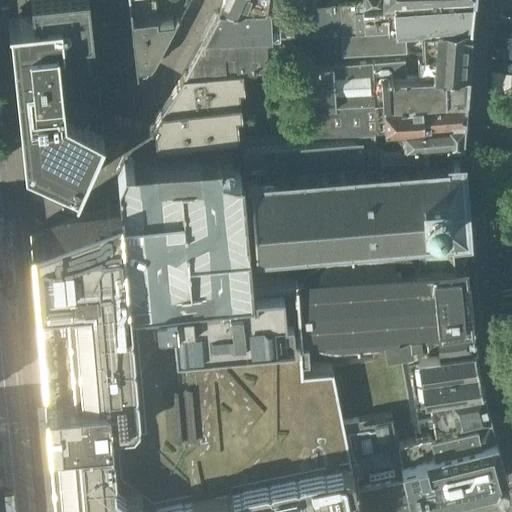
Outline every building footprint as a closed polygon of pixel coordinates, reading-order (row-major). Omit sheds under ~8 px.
[(30,0),(32,13),(89,7),(88,0),(30,0)] [(151,0),(128,3),(131,29),(162,44),(175,21),(157,22),(156,17),(155,17),(153,0),(151,0)] [(272,6),(290,5),(290,0),(221,0),(218,8),(272,6)] [(339,28),(340,34),(355,34),(469,25),(469,28),(495,28),(497,0),(385,0),(386,3),(383,3),(383,7),(364,9),(364,1),(356,1),(337,3),(339,28)] [(363,0),(364,1),(364,9),(383,7),(383,3),(386,3),(385,0),(363,0)] [(278,37),(340,34),(339,28),(337,3),(330,3),(330,2),(290,5),(272,6),(218,8),(202,39),(266,37),(278,37)] [(9,18),(14,64),(94,54),(89,7),(32,13),(7,16),(7,18),(9,18)] [(466,71),(490,70),(492,53),(495,28),(469,28),(469,25),(355,34),(356,63),(371,62),(372,77),(466,73),(466,71)] [(162,44),(131,29),(136,74),(137,74),(137,73),(146,72),(155,59),(162,44)] [(266,48),(266,37),(202,39),(183,74),(244,69),(249,69),(268,68),(266,49),(266,48)] [(266,37),(266,48),(266,49),(279,49),(278,37),(266,37)] [(290,48),(280,49),(281,62),(291,61),(290,48)] [(24,160),(46,170),(74,114),(102,127),(94,54),(14,64),(18,106),(24,160)] [(464,96),(488,97),(490,70),(466,71),(466,73),(372,77),(371,62),(356,63),(332,64),(306,67),(308,107),(464,97),(464,96)] [(245,89),(244,69),(183,74),(153,118),(154,119),(158,121),(154,127),(155,144),(238,135),(237,114),(242,113),(240,90),(245,89)] [(462,122),(487,123),(488,97),(464,96),(464,97),(308,107),(309,135),(311,135),(311,134),(319,134),(321,134),(328,134),(330,134),(337,133),(337,134),(339,134),(339,133),(347,133),(347,134),(349,134),(349,133),(356,133),(356,134),(358,134),(358,133),(359,133),(373,132),(400,129),(462,122)] [(74,114),(46,170),(75,183),(74,185),(76,186),(102,127),(74,114)] [(425,145),(426,159),(426,161),(450,160),(450,158),(459,157),(460,161),(486,162),(487,142),(487,123),(462,122),(400,129),(401,147),(425,145)] [(246,176),(247,176),(247,173),(426,159),(425,145),(401,147),(374,149),(373,132),(359,133),(360,141),(295,146),(244,150),(244,151),(246,176)] [(30,230),(40,353),(54,511),(362,511),(342,416),(330,361),(302,364),(294,364),(287,272),(250,276),(249,267),(247,251),(248,251),(248,247),(247,247),(246,231),(247,231),(246,227),(245,211),(245,207),(244,207),(243,191),(244,191),(243,185),(242,171),(242,167),(234,168),(219,164),(218,150),(132,158),(123,159),(116,173),(119,199),(118,199),(117,198),(30,230)] [(247,173),(247,176),(247,181),(249,181),(253,243),(251,243),(252,249),(259,248),(259,246),(285,244),(285,246),(308,244),(417,234),(463,230),(463,232),(493,229),(488,185),(486,162),(460,161),(459,157),(450,158),(450,160),(426,161),(426,159),(247,173)] [(466,270),(498,265),(493,229),(463,232),(463,230),(417,234),(421,262),(464,258),(466,270)] [(366,339),(370,338),(394,336),(393,326),(431,321),(432,327),(471,322),(471,326),(478,325),(477,321),(504,317),(498,265),(466,270),(464,258),(421,262),(417,234),(308,244),(310,259),(293,261),(293,271),(292,271),(292,272),(287,272),(294,364),(302,364),(300,351),(311,351),(317,337),(322,339),(327,340),(332,340),(332,342),(334,342),(334,341),(348,340),(348,341),(350,341),(350,340),(364,339),(364,340),(366,340),(366,339)] [(471,326),(471,322),(432,327),(431,321),(393,326),(394,336),(370,338),(372,357),(338,360),(338,359),(336,360),(330,361),(342,416),(389,406),(398,453),(400,453),(418,449),(495,432),(495,435),(511,430),(511,385),(511,380),(507,339),(504,317),(477,321),(478,325),(471,326)] [(342,416),(362,511),(364,511),(384,508),(387,504),(394,503),(398,505),(408,503),(410,503),(400,453),(398,453),(389,406),(342,416)] [(511,445),(511,430),(495,435),(495,432),(494,432),(418,449),(400,453),(410,503),(411,503),(436,497),(441,496),(447,495),(501,481),(505,472),(501,456),(511,453),(511,448),(511,446),(511,445)] [(511,453),(501,456),(505,472),(506,475),(511,473),(511,445),(511,446),(511,448),(511,453)]
